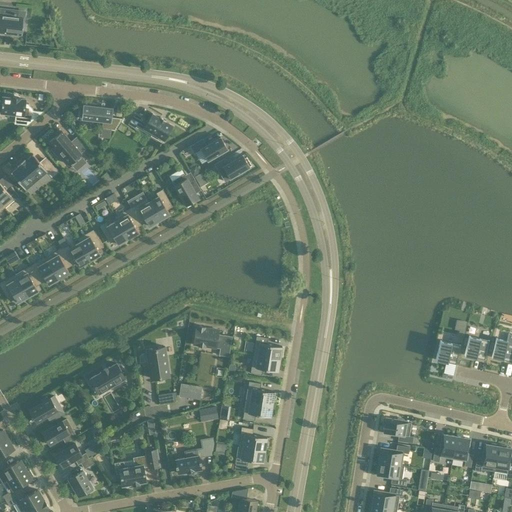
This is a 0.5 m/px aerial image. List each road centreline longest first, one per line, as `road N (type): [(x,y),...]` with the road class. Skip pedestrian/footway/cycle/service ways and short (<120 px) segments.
road 1 (tertiary): [(292,511),(330,298),(324,230),(295,160),(253,113),(195,85),(0,59)]
road 2 (residential): [(220,122),(0,252)]
road 3 (residential): [(498,425),(374,401),(351,511)]
road 4 (residential): [(274,481),(79,511)]
road 5 (residential): [(69,87),(173,102),(220,122)]
road 6 (residential): [(298,336),(274,481)]
